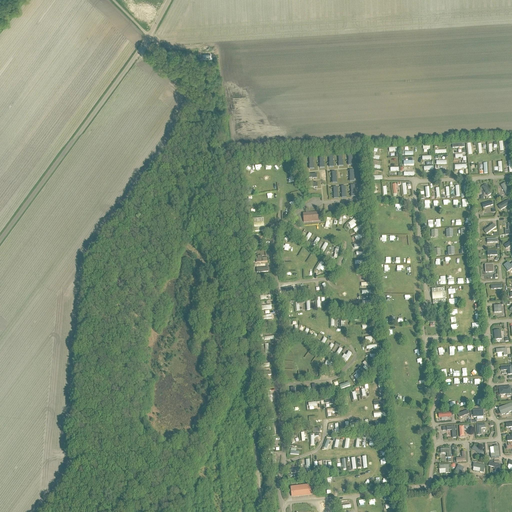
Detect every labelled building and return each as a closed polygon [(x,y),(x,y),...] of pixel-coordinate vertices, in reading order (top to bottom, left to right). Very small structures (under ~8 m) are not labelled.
[(501,186),(506,195),(509,194),(504,184),(501,186)] [(486,185),(482,188),(488,197),(492,195),(486,185)] [(498,207),(501,211),(511,204),(509,200),(498,207)] [(320,213),(303,214),(304,223),(321,221),(320,213)] [(252,224),(250,224),(251,229),(253,229),(253,233),(264,232),(263,219),(252,220),(252,224)] [(347,227),(350,230),(356,224),(353,221),(347,227)] [(494,225),(484,232),(486,235),(496,228),(494,225)] [(310,258),(307,264),(312,267),(315,261),(310,258)] [(503,266),(508,272),(511,269),(511,264),(510,266),(508,263),(503,266)] [(493,265),(485,266),(485,274),(493,273),(493,265)] [(444,289),(432,290),(432,294),(433,294),(434,300),(433,301),(433,304),(446,303),(445,299),(446,299),(446,293),(445,293),(444,289)] [(336,362),(342,353),(337,351),(332,360),(336,362)] [(511,367),(501,368),(501,372),(507,371),(508,376),(511,375),(511,367)] [(511,387),(499,388),(499,396),(511,395),(511,387)] [(511,406),(511,404),(498,409),(501,416),(511,412),(511,406)] [(485,425),(476,426),(477,436),(481,436),(481,429),(486,429),(485,425)] [(455,427),(447,428),(447,432),(452,431),(453,439),(457,439),(455,427)] [(469,427),(459,427),(460,438),(465,438),(464,431),(469,431),(469,427)] [(474,447),(472,450),(481,456),(484,453),(474,447)] [(498,447),(494,447),(495,455),(491,455),(491,460),(499,459),(498,447)] [(451,449),(441,450),(441,454),(447,454),(447,459),(451,459),(451,449)] [(462,459),(456,459),(456,463),(466,462),(466,453),(462,453),(462,459)] [(489,463),(488,467),(495,469),(494,473),(499,474),(501,466),(489,463)] [(484,466),(474,465),(473,468),(480,469),(479,473),(483,473),(484,466)] [(450,466),(439,467),(439,471),(446,470),(446,475),(450,474),(450,466)] [(458,466),(455,473),(461,475),(464,468),(458,466)] [(291,488),(292,498),(312,495),(311,485),(291,488)]
